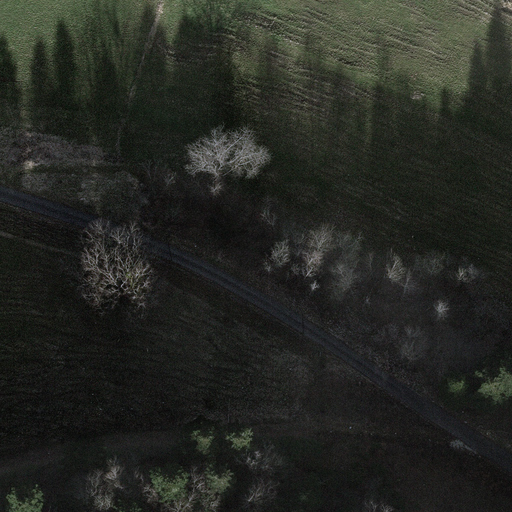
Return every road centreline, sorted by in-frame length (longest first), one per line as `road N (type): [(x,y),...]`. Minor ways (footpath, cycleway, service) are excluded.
road 1 (unclassified): [(0,191),(130,235),(231,281),(511,463)]
road 2 (track): [(484,447),(253,425),(134,431),(0,458)]
road 3 (track): [(0,182),(192,157),(362,164)]
